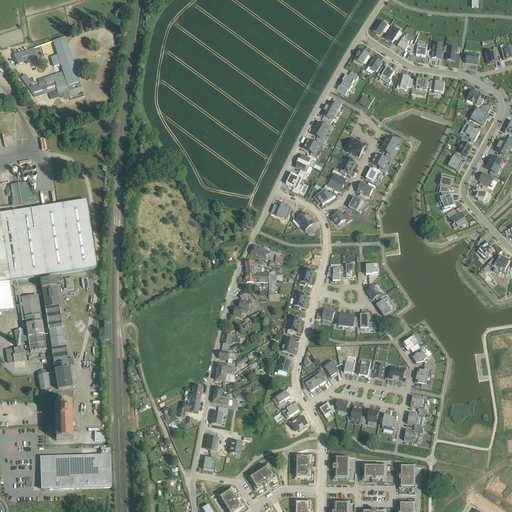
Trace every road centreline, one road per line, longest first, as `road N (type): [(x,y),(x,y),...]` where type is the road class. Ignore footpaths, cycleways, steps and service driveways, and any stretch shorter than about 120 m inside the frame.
road 1 (residential): [(262,216),(230,298),(203,429)]
road 2 (track): [(194,486),(153,401),(136,327),(124,326),(131,340)]
road 3 (unclassified): [(357,36),(272,193)]
road 4 (residential): [(511,250),(463,195),(503,106)]
road 5 (residential): [(196,475),(236,482),(255,510),(284,492),(322,491)]
road 6 (residential): [(306,409),(295,376),(316,291)]
road 7 (residential): [(468,78),(414,68),(357,36)]
